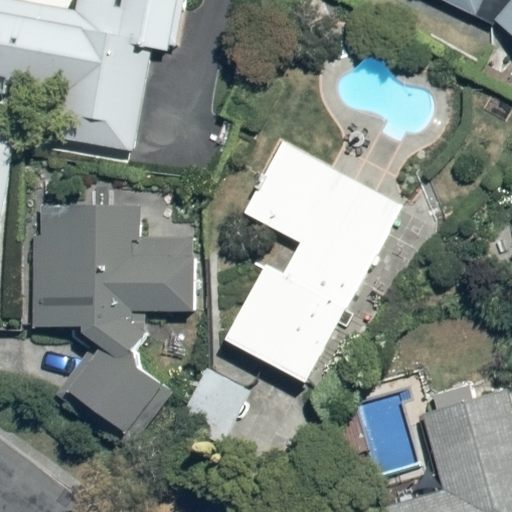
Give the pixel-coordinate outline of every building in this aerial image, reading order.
[(81,0),(80,8),(26,0),(0,0),(0,86),(54,95),(46,144),(141,158),(157,56),(170,58),(179,0),(81,0)] [(511,0),(439,0),(507,30),(511,34),(511,0)] [(413,204),(290,138),(247,218),(304,248),(293,269),(276,260),(230,346),(314,391),(413,204)] [(148,210),(41,216),(40,336),(91,336),(100,353),(67,393),(136,450),(182,394),(144,363),(149,320),(203,318),(199,240),(150,242),(148,210)] [(264,377),(221,353),(173,442),(217,465),(264,377)] [(443,408),(428,413),(454,494),(399,511),(511,511),(511,373),(439,396),(443,408)]
